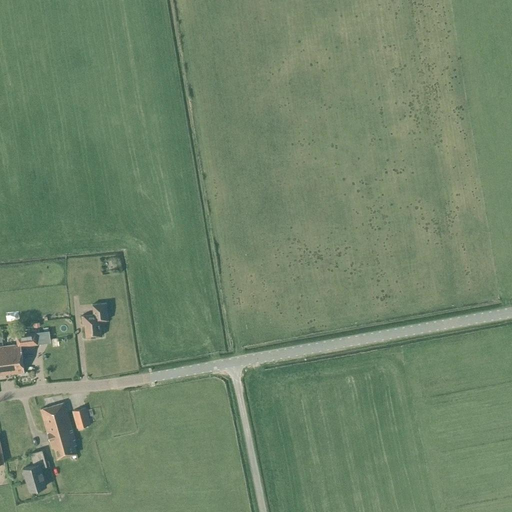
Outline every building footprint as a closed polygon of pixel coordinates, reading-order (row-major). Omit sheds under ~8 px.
[(86,337),(102,336),(100,321),(108,320),(106,303),(92,304),(93,314),(81,316),(82,324),(84,324),(86,337)] [(16,344),(1,346),(5,375),(24,372),(21,346),(38,344),(36,332),(15,334),(16,344)] [(57,459),(76,453),(74,444),(76,444),(64,402),(41,409),(52,448),(54,448),(57,459)] [(76,428),(90,425),(86,407),(72,411),(76,428)] [(39,464),(45,462),(42,450),(30,453),(34,465),(23,468),(29,490),(46,486),(39,464)]
